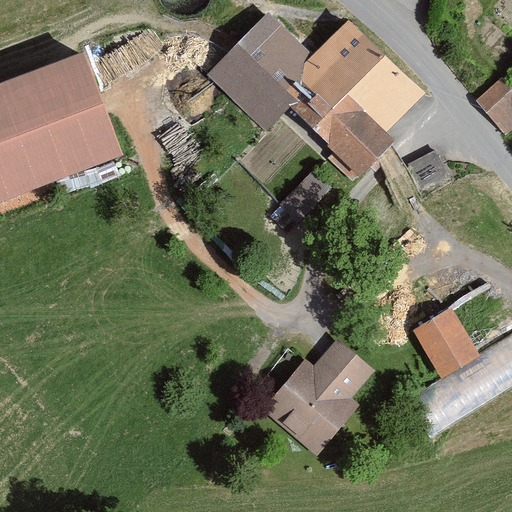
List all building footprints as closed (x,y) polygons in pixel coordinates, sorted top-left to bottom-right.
[(157,0),(158,0),(164,8),(173,13),(182,15),(192,14),(201,10),(209,3),(209,0),(157,0)] [(422,94),(346,21),(276,93),(359,171),(393,136),(387,130),(422,94)] [(76,53),(0,80),(0,196),(113,155),(76,53)] [(474,98),(506,134),(511,128),(511,90),(498,76),(474,98)] [(407,161),(421,190),(453,175),(439,146),(407,161)] [(309,170),(284,203),(308,221),(333,189),(309,170)] [(452,306),(412,328),(437,371),(476,349),(452,306)] [(511,330),(407,395),(430,433),(511,382),(511,330)] [(304,360),(260,409),(311,454),(359,400),(353,394),(376,369),(337,334),(310,364),(304,360)]
